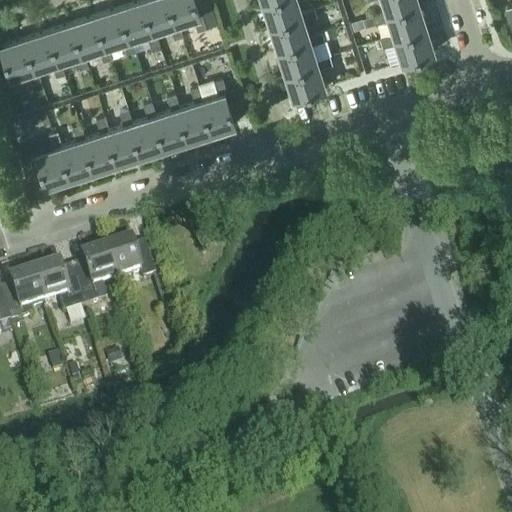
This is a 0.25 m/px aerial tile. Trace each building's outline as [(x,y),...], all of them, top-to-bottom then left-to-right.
[(141,0),(135,0),(118,6),(129,38),(132,37),(146,32),(150,46),(159,43),(155,30),(153,30),(141,0)] [(141,0),(153,30),(155,30),(169,25),(173,38),(183,35),(179,22),(176,23),(168,0),(141,0)] [(168,0),(176,23),(179,22),(194,17),(198,30),(206,27),(201,13),(199,14),(194,0),(168,0)] [(194,0),(198,11),(212,6),(210,0),(194,0)] [(302,14),(301,11),(297,0),(264,0),(262,1),(269,24),(302,14)] [(418,3),(417,0),(367,0),(368,0),(367,0),(382,0),(386,11),(386,13),(418,3)] [(426,27),(418,3),(386,13),(386,11),(372,15),(375,24),(388,20),(393,34),(394,37),(426,27)] [(118,6),(94,14),(105,45),(107,45),(122,40),(126,53),(136,50),(132,37),(129,38),(118,6)] [(309,38),(309,35),(304,20),(317,16),(314,7),(301,11),(302,14),(269,24),(277,48),(309,38)] [(111,57),(107,45),(105,45),(94,14),(70,21),(81,52),(83,52),(98,47),(102,60),(111,57)] [(87,65),(83,52),(81,52),(70,21),(47,29),(58,60),(59,59),(74,54),(78,68),(81,67),(86,65),(87,65)] [(434,51),(426,27),(394,37),(393,34),(380,38),(383,47),(396,43),(402,61),(434,51)] [(64,72),(59,59),(58,60),(47,29),(23,36),(34,67),(36,67),(50,62),(55,75),(64,72)] [(317,61),(316,58),(311,44),(324,39),(322,31),(309,35),(309,38),(277,48),(285,72),(317,61)] [(40,80),(36,67),(34,67),(23,36),(0,43),(0,47),(9,75),(28,69),(32,83),(40,80)] [(293,96),(324,86),(318,67),(332,63),(329,53),(316,58),(317,61),(285,72),(293,96)] [(213,80),(199,85),(214,130),(234,123),(232,115),(227,102),(224,93),(227,92),(222,77),(213,80)] [(193,101),(179,106),(190,138),(214,130),(203,98),(198,84),(189,87),(193,101)] [(240,86),(227,90),(230,101),(243,97),(240,86)] [(166,145),(190,138),(179,106),(174,93),(165,96),(169,109),(155,114),(166,145)] [(227,102),(232,115),(247,110),(243,97),(230,101),(227,102)] [(146,117),(132,121),(143,153),(166,145),(155,114),(151,100),(142,103),(146,117)] [(108,128),(119,160),(143,153),(132,121),(128,108),(119,111),(123,124),(108,128)] [(85,136),(96,168),(119,160),(108,128),(104,115),(95,118),(99,131),(85,136)] [(72,176),(96,168),(85,136),(80,123),(71,126),(76,139),(61,144),(72,176)] [(44,185),(72,176),(61,144),(57,130),(48,133),(52,146),(34,152),(40,173),(44,185)] [(40,173),(34,152),(20,157),(26,177),(40,173)] [(131,241),(107,249),(117,281),(141,273),(144,280),(155,277),(147,251),(135,255),(131,241)] [(86,271),(75,274),(85,307),(108,300),(103,285),(117,281),(107,249),(82,257),(86,271)] [(34,272),(44,304),(59,299),(64,314),(85,307),(75,274),(63,278),(58,264),(34,272)] [(14,294),(3,298),(11,323),(23,319),(20,312),(44,304),(34,272),(9,280),(14,294)] [(0,336),(2,336),(0,329),(0,326),(11,323),(3,298),(0,298),(0,336)] [(117,350),(104,354),(108,367),(121,363),(117,350)] [(58,353),(49,356),(54,370),(62,367),(58,353)] [(79,376),(75,365),(69,367),(72,378),(79,376)]
